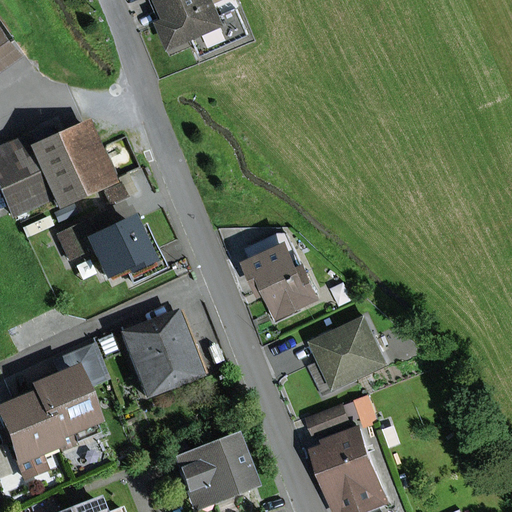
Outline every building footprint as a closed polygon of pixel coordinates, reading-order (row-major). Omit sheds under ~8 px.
[(162,23),(171,45),(194,36),(222,24),(211,0),(161,0),(169,20),(162,23)] [(236,0),(211,0),(222,24),(194,36),(201,54),(251,34),(236,0)] [(0,51),(15,42),(0,20),(0,51)] [(0,152),(0,192),(9,213),(50,195),(55,207),(110,182),(84,127),(30,151),(25,141),(0,152)] [(119,184),(104,192),(111,204),(126,197),(119,184)] [(125,266),(133,282),(164,267),(145,228),(134,233),(129,222),(110,231),(108,229),(102,215),(57,236),(68,261),(92,249),(105,275),(125,266)] [(251,246),(258,260),(286,248),(279,233),(251,246)] [(271,287),(283,311),(316,296),(292,245),(286,248),(258,260),(253,263),(255,269),(265,290),(271,287)] [(121,336),(145,397),(194,377),(170,316),(140,329),(121,336)] [(326,365),(336,386),(386,363),(365,319),(315,342),(324,361),(326,365)] [(338,390),(336,386),(326,365),(312,372),(323,397),(338,390)] [(35,396),(0,410),(0,420),(6,435),(23,477),(43,469),(37,453),(56,445),(53,437),(92,421),(81,395),(72,373),(32,389),(35,396)] [(368,398),(358,402),(365,424),(376,421),(368,398)] [(344,406),(309,420),(315,436),(350,422),(344,406)] [(316,448),(340,511),(352,511),(387,499),(360,428),(315,446),(316,448)] [(252,487),(233,438),(175,461),(194,509),(252,487)] [(73,510),(66,511),(122,511),(122,509),(111,511),(100,511),(97,500),(73,510)]
